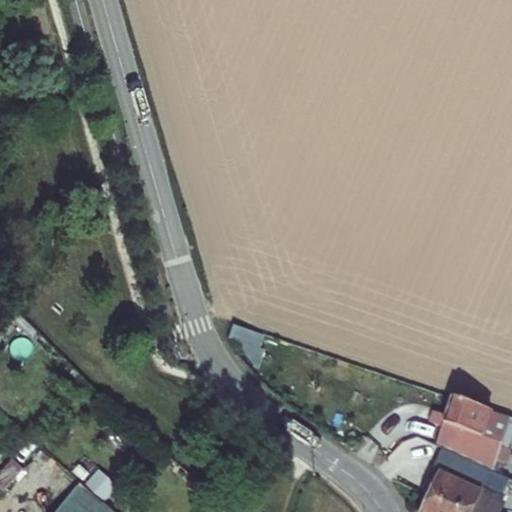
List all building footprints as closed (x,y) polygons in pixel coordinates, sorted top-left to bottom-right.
[(260,339),(228,328),(225,339),(257,349),(260,339)] [(496,419),(437,399),(426,426),(463,440),(468,428),(489,437),(496,419)] [(419,444),(430,449),(476,470),(489,437),(468,428),(463,440),(426,426),(419,444)] [(476,470),(430,449),(424,462),(474,485),(480,472),(476,470)] [(454,511),(486,511),(471,505),(475,495),(437,477),(427,499),(454,511)] [(454,511),(427,499),(420,511),(454,511)]
